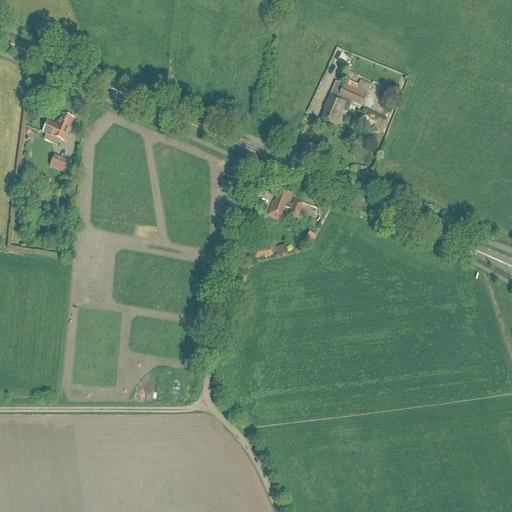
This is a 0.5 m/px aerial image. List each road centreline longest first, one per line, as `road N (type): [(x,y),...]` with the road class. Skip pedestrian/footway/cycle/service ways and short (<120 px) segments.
road 1 (unclassified): [(278,511),(253,457),(215,413),(205,388),(265,157)]
road 2 (secondary): [(265,157),(0,39)]
road 3 (secondary): [(511,267),(265,157)]
road 4 (residential): [(460,20),(410,133),(511,180)]
road 5 (track): [(209,404),(0,409)]
